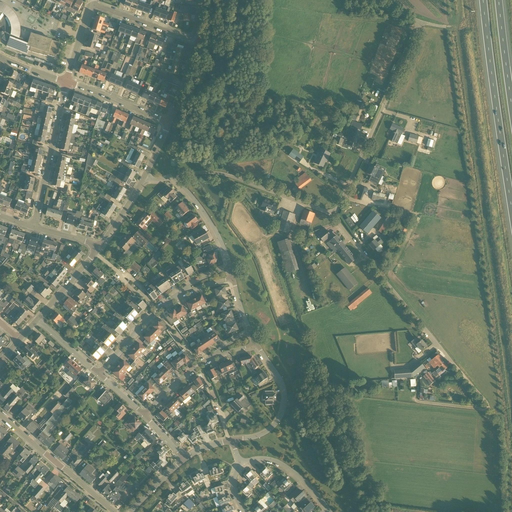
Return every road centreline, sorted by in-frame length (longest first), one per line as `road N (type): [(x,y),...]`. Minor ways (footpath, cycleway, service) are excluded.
road 1 (unclassified): [(332,221),(420,23),(387,0)]
road 2 (motorway): [(483,0),(511,210)]
road 3 (unclassified): [(448,357),(332,221)]
road 4 (residential): [(97,373),(164,304),(229,268)]
road 5 (unclassified): [(332,221),(232,178),(192,173),(172,180)]
road 6 (track): [(499,511),(495,417),(448,357)]
road 7 (residential): [(32,227),(65,81)]
road 8 (tertiary): [(111,511),(0,414)]
road 9 (tertiary): [(231,442),(270,427),(282,407),(276,379),(251,338)]
road 10 (residential): [(142,414),(196,365),(251,338)]
